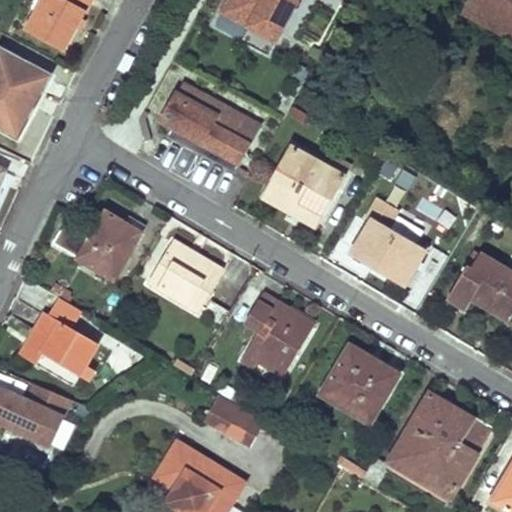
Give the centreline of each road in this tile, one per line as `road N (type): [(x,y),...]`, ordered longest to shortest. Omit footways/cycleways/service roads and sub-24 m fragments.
road 1 (residential): [(511,387),(67,132)]
road 2 (residential): [(0,279),(67,132)]
road 3 (residential): [(67,132),(136,0)]
